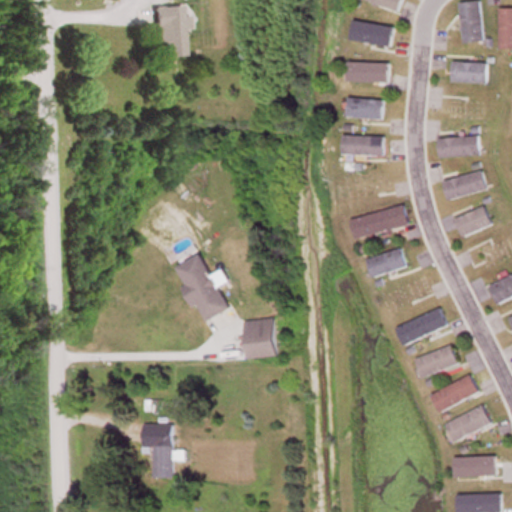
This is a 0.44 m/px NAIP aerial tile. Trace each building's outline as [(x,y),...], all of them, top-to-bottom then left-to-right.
[(359,0),(404,13),(407,0),(359,0)] [(487,44),(484,4),(464,5),(467,46),(487,44)] [(154,9),(156,47),(162,47),(163,59),(185,58),(184,31),(191,31),(190,18),(182,19),(182,8),(154,9)] [(511,11),(503,11),(503,52),(511,51),(511,11)] [(490,85),(490,65),(456,65),(456,85),(490,85)] [(388,120),(388,101),(353,101),(353,120),(388,120)] [(347,157),(388,157),(388,138),(347,138),(347,157)] [(442,141),(444,160),(484,157),(482,138),(442,141)] [(451,202),(490,193),(486,174),(446,183),(451,202)] [(360,240),(413,229),(408,209),(355,221),(360,240)] [(459,219),(464,238),(495,230),(490,210),(459,219)] [(410,271),(405,252),(371,262),(377,281),(410,271)] [(234,310),(204,257),(179,271),(209,325),(234,310)] [(511,278),(490,289),(498,308),(511,301),(511,278)] [(409,348),(451,328),(443,311),(401,331),(409,348)] [(281,358),(278,321),(248,323),(252,360),(281,358)] [(427,380),(462,368),(456,348),(421,361),(427,380)] [(436,397),(445,414),(483,396),(474,378),(436,397)] [(461,445),(496,426),(486,408),(451,427),(461,445)] [(177,426),(149,426),(149,451),(158,451),(158,481),(177,481),(177,426)]
